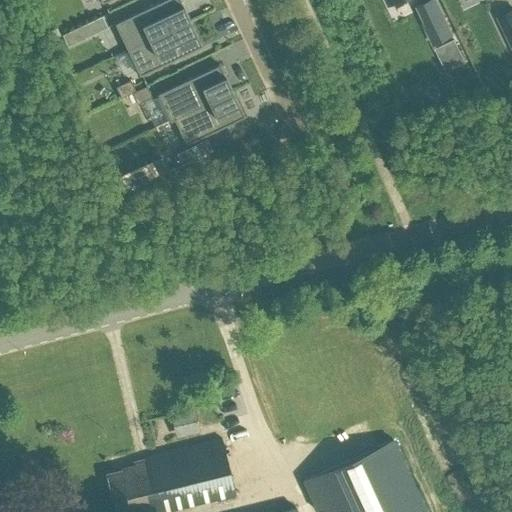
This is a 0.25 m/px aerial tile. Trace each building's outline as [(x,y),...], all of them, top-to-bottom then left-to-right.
[(178,0),(163,0),(115,23),(127,48),(188,19),(178,0)] [(437,0),(427,0),(414,6),(432,45),(454,35),(437,0)] [(511,8),(496,16),(511,48),(511,8)] [(94,20),(81,26),(87,36),(99,31),(107,27),(102,16),(94,20)] [(188,19),(127,48),(139,74),(200,45),(188,19)] [(219,65),(157,94),(169,120),(174,118),(231,91),(219,65)] [(130,80),(115,87),(121,97),(132,92),(135,91),(130,80)] [(135,91),(132,92),(137,103),(151,96),(146,85),(135,91)] [(231,91),(174,118),(186,143),(243,116),(231,91)] [(146,176),(141,165),(118,176),(123,187),(125,191),(148,180),(146,176)] [(172,435),(174,445),(199,442),(198,432),(172,435)] [(166,511),(237,494),(223,438),(143,458),(143,459),(133,461),(134,467),(109,473),(115,498),(112,501),(114,511),(116,511),(133,511),(151,508),(151,511),(166,511)] [(426,511),(394,439),(307,479),(322,511),(426,511)]
